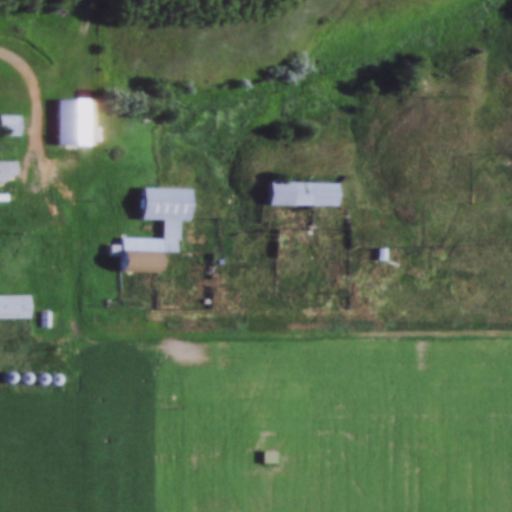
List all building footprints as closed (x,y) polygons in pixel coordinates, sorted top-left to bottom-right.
[(86,97),(54,97),(54,143),(86,143),(86,97)] [(0,133),(16,134),(16,113),(0,113),(0,133)] [(0,159),(0,180),(13,180),(13,160),(0,159)] [(334,204),(334,180),(265,180),(265,204),(334,204)] [(186,187),(138,185),(137,218),(159,218),(159,236),(119,235),(118,248),(117,269),(155,270),(155,250),(174,250),(175,218),(185,219),(186,187)] [(0,316),(26,316),(26,293),(0,293),(0,316)] [(259,461),(273,461),(273,449),(259,449),(259,461)]
